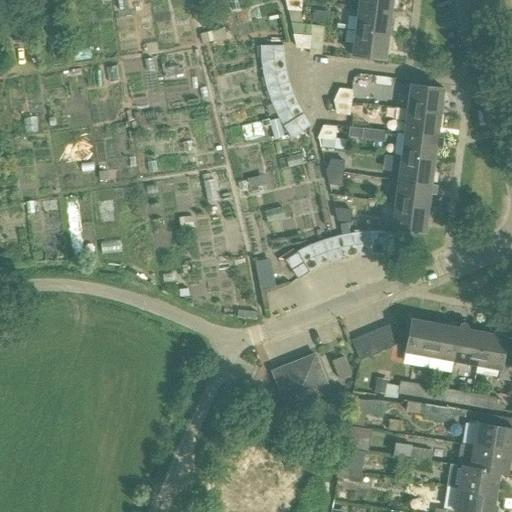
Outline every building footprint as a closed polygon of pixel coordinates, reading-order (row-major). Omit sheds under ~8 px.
[(301,0),(284,0),(287,10),(301,12),(301,0)] [(392,11),(393,0),(359,0),(359,7),(392,11)] [(389,35),(392,11),(359,7),(356,31),(389,35)] [(175,13),(160,20),(171,41),(186,33),(175,13)] [(186,20),(190,45),(202,43),(199,18),(186,20)] [(223,44),(249,37),(247,27),(220,34),(223,44)] [(386,60),(389,35),(356,31),(353,56),(386,60)] [(310,50),(311,36),(293,34),(296,48),(310,50)] [(261,62),(284,60),(284,59),(284,45),(260,45),(261,61),(261,62)] [(263,75),(286,70),(284,60),(261,62),(263,75)] [(159,108),(154,82),(170,79),(168,65),(135,71),(142,111),(159,108)] [(172,70),(175,82),(190,79),(188,67),(172,70)] [(266,89),(289,82),(286,70),(263,75),(266,88),(266,89)] [(79,96),(88,95),(87,77),(78,78),(79,96)] [(271,102),(293,94),(289,82),(266,89),(270,101),(271,102)] [(407,109),(441,113),(444,89),(411,84),(407,109)] [(339,88),(333,100),(351,102),(353,90),(339,88)] [(277,115),(298,104),(297,103),(293,94),(271,102),(277,114),(277,115)] [(351,102),(333,100),(336,114),(350,115),(351,102)] [(284,127),(304,114),(303,113),(298,104),(277,115),(283,126),(284,127)] [(438,136),(441,113),(407,109),(404,132),(443,138),(444,137),(438,136)] [(292,139),(311,125),(304,114),(284,127),(292,139)] [(46,117),(32,118),(33,135),(47,134),(46,117)] [(278,119),(269,121),(274,139),(283,136),(278,119)] [(335,140),(337,126),(323,125),(317,138),(335,140)] [(442,147),(443,138),(404,132),(401,156),(434,161),(436,146),(442,147)] [(431,184),(434,161),(401,156),(398,180),(431,185),(437,185),(431,184)] [(330,158),(325,170),(343,172),(344,160),(330,158)] [(342,185),(343,172),(325,170),(328,184),(342,185)] [(229,202),(225,179),(212,182),(217,205),(229,202)] [(437,185),(431,185),(398,180),(394,204),(428,208),(430,194),(436,194),(437,185)] [(424,233),(428,208),(394,204),(391,228),(424,233)] [(350,223),(352,209),(333,207),(337,222),(350,223)] [(358,256),(369,255),(369,231),(354,233),(356,256),(358,256)] [(381,255),(382,231),(369,231),(369,255),(381,255)] [(395,256),(398,233),(382,231),(381,255),(395,256)] [(346,258),(356,256),(354,233),(341,235),(338,236),(342,259),(346,258)] [(330,262),(342,259),(338,236),(323,240),(330,262)] [(330,262),(323,240),(310,245),(319,266),(330,262)] [(130,256),(131,243),(111,241),(110,255),(130,256)] [(308,272),(319,266),(310,245),(309,245),(297,251),(308,272)] [(297,279),(308,272),(297,251),(284,260),(297,279)] [(429,356),(436,324),(411,319),(405,352),(429,356)] [(390,348),(400,343),(392,323),(382,327),(390,348)] [(453,361),(459,328),(436,324),(429,356),(453,361)] [(380,352),(390,348),(382,327),(372,331),(380,352)] [(477,365),(483,333),(459,328),(453,361),(477,365)] [(370,356),(380,352),(372,331),(361,336),(370,356)] [(511,381),(511,377),(511,358),(504,357),(507,337),(483,333),(477,365),(499,370),(497,379),(511,381)] [(360,360),(370,356),(361,336),(351,340),(360,360)] [(289,413),(331,396),(314,355),(273,372),(289,413)] [(339,379),(351,374),(344,356),(332,361),(339,379)] [(376,377),(374,393),(384,394),(387,395),(389,384),(389,379),(376,377)] [(398,394),(422,398),(424,385),(400,381),(398,394)] [(448,389),(424,385),(422,398),(445,402),(448,389)] [(469,406),(472,393),(448,389),(445,402),(469,406)] [(496,397),(472,393),(469,406),(494,410),(496,397)] [(363,426),(368,400),(355,398),(350,424),(363,426)] [(465,424),(462,441),(465,444),(465,446),(474,447),(511,453),(511,447),(511,429),(495,426),(497,415),(480,413),(478,424),(468,422),(465,424)] [(389,419),(388,430),(401,432),(402,421),(389,419)] [(457,465),(456,466),(471,468),(470,469),(499,474),(507,475),(511,453),(474,447),(465,446),(465,444),(460,443),(457,465)] [(431,462),(432,451),(412,447),(410,458),(431,462)] [(350,470),(353,449),(342,448),(338,468),(350,470)] [(449,465),(446,485),(458,487),(458,488),(458,489),(496,495),(499,474),(470,469),(471,468),(456,466),(457,465),(450,464),(449,465)] [(337,469),(336,477),(337,477),(349,479),(350,470),(338,468),(338,469),(337,469)] [(435,507),(434,511),(493,511),(496,495),(458,489),(458,488),(450,487),(447,489),(444,506),(446,509),(435,507)]
